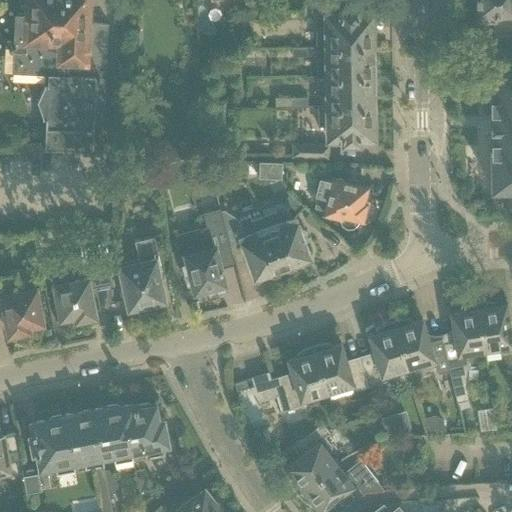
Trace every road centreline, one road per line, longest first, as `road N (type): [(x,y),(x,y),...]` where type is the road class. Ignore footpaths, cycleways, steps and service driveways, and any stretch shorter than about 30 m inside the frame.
road 1 (residential): [(424,260),(419,0)]
road 2 (residential): [(189,343),(275,319),(424,260)]
road 3 (residential): [(0,380),(189,343)]
road 4 (residential): [(273,511),(225,440),(189,343)]
